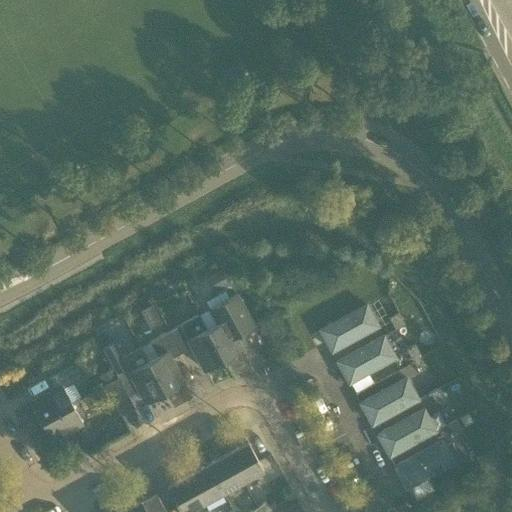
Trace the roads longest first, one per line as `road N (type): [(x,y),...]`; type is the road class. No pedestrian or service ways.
road 1 (tertiary): [(48,268),(257,154),(296,139),(351,139),(389,151),(422,185),(487,275),(511,328)]
road 2 (residential): [(370,511),(389,501),(317,365),(253,398)]
road 3 (residential): [(253,398),(229,401),(34,507)]
road 4 (residential): [(325,511),(271,410),(253,398)]
